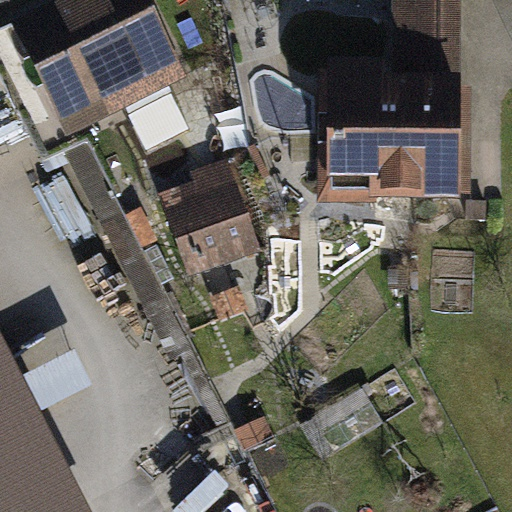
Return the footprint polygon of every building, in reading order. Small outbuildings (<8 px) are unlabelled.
[(139,0),(83,0),(21,31),(62,112),(169,58),(139,0)] [(398,0),(398,89),(456,90),(456,0),(398,0)] [(380,72),(332,72),(332,195),(456,196),(456,90),(398,89),(380,89),(380,72)] [(257,250),(235,188),(202,200),(196,185),(178,191),(184,206),(173,210),(195,272),(257,250)] [(46,424),(92,402),(75,365),(29,387),(46,424)] [(54,511),(0,404),(0,511),(54,511)]
